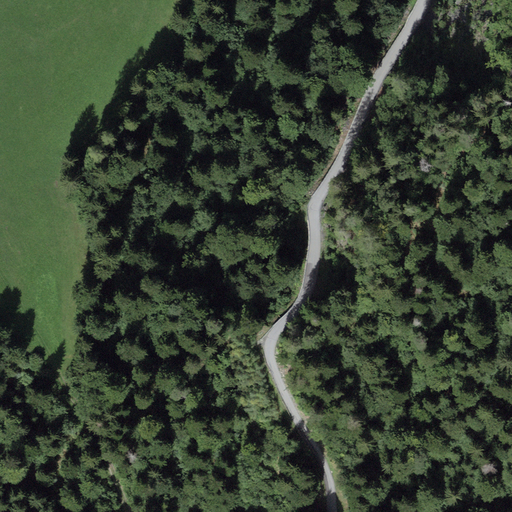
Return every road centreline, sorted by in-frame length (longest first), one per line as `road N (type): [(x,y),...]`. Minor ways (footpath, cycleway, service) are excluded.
road 1 (unclassified): [(331,511),(327,474),(287,404),(268,343),(307,294),(313,209),(424,0)]
road 2 (track): [(127,511),(92,431),(0,272)]
